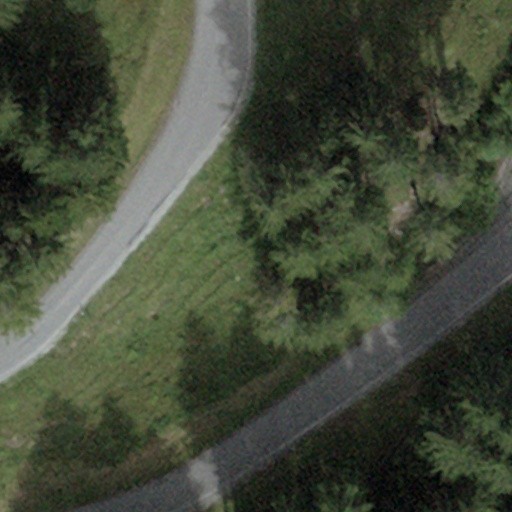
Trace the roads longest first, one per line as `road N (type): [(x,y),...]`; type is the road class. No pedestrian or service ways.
road 1 (unclassified): [(511,242),(349,381),(259,444),(129,511)]
road 2 (unclassified): [(0,356),(42,323),(174,153),(206,96),(219,47),(219,0)]
